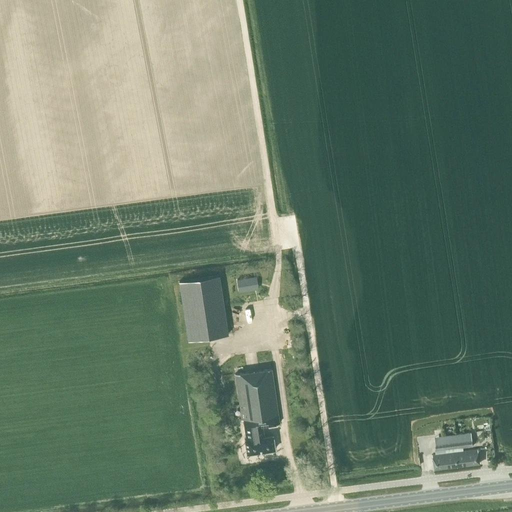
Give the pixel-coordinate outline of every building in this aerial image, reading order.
[(188,338),(228,333),(220,273),(180,278),(188,338)] [(236,282),(238,293),(253,290),(251,280),(236,282)] [(262,426),(279,424),(271,369),(234,374),(241,420),(242,420),(245,438),(243,439),(245,454),(275,450),(272,435),(263,436),(262,426)] [(472,446),(471,439),(471,432),(453,434),(453,441),(454,448),(454,452),(455,452),(457,465),(479,463),(477,449),(463,451),(463,447),(472,446)] [(454,448),(453,441),(453,434),(435,437),(436,450),(454,448)] [(434,468),(457,465),(455,452),(454,452),(432,455),(434,468)]
